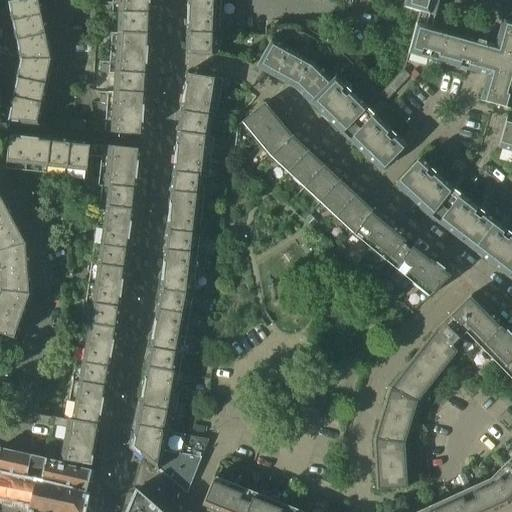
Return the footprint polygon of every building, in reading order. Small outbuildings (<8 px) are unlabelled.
[(16,42),(46,36),(38,0),(19,0),(8,3),(16,42)] [(118,0),(118,7),(105,6),(105,14),(118,14),(148,15),(148,0),(118,0)] [(220,0),(187,0),(187,15),(220,16),(220,0)] [(429,15),(433,0),(405,0),(404,8),(429,15)] [(148,36),(148,15),(118,14),(117,34),(148,36)] [(220,16),(187,15),(186,35),(219,36),(220,16)] [(481,42),(416,24),(408,54),(472,72),(477,73),(487,76),(480,101),(510,110),(511,100),(511,23),(502,21),(495,46),(481,42)] [(103,24),(103,32),(115,33),(115,24),(103,24)] [(116,46),(116,54),(146,56),(148,36),(117,34),(117,38),(104,37),(103,45),(116,46)] [(186,35),(185,55),(218,56),(219,36),(186,35)] [(51,61),(46,36),(16,42),(20,61),(51,61)] [(256,68),(276,79),(291,52),(271,41),(256,68)] [(313,64),(291,52),(276,79),(294,89),(313,64)] [(116,54),(115,66),(102,66),(101,73),(115,74),(145,76),(146,56),(116,54)] [(20,61),(16,80),(46,86),(51,61),(20,61)] [(294,89),(309,103),(331,81),(313,64),(294,89)] [(402,84),(409,77),(403,70),(396,78),(402,84)] [(213,99),(215,86),(228,89),(230,80),(186,73),(183,94),(202,97),(213,99)] [(144,95),(145,76),(115,74),(113,93),(144,95)] [(331,81),(309,103),(325,119),(364,157),(380,172),(383,169),(402,150),(405,147),(405,146),(389,131),(376,118),(387,106),(384,103),(381,101),(370,112),(351,93),(334,77),(331,81)] [(388,86),(395,92),(402,84),(396,78),(388,86)] [(16,80),(11,100),(41,106),(46,86),(16,80)] [(388,86),(382,93),(381,94),(383,96),(387,100),(390,97),(395,92),(388,86)] [(112,104),(112,113),(143,115),(144,95),(113,93),(113,97),(100,96),(99,103),(112,104)] [(213,99),(202,97),(183,94),(180,114),(209,118),(223,120),(225,113),(211,111),(213,99)] [(37,125),(38,124),(41,106),(11,100),(7,122),(37,125)] [(241,123),(255,140),(278,120),(264,103),(241,123)] [(98,123),(97,132),(111,133),(141,135),(143,115),(112,113),(111,125),(98,123)] [(177,133),(207,138),(209,118),(180,114),(177,133)] [(504,126),(505,118),(499,116),(496,116),(494,123),(504,126)] [(511,152),(511,120),(505,118),(498,148),(511,152)] [(71,120),(70,129),(84,131),(85,122),(71,120)] [(255,140),(270,158),(292,137),(278,120),(255,140)] [(97,132),(98,123),(85,122),(84,131),(97,132)] [(494,123),(492,130),(502,133),(504,126),(494,123)] [(500,140),(502,133),(492,130),(490,138),(500,140)] [(205,157),(206,145),(220,147),(220,139),(207,138),(177,133),(174,154),(205,157)] [(29,138),(9,136),(5,169),(25,171),(29,138)] [(309,152),(292,137),(270,158),(288,174),(309,152)] [(29,138),(25,171),(45,173),(49,140),(29,138)] [(487,149),(497,151),(498,148),(500,140),(490,138),(487,149)] [(49,140),(45,173),(64,175),(68,143),(49,140)] [(68,143),(64,175),(85,177),(87,156),(88,145),(68,143)] [(88,145),(87,156),(97,157),(98,146),(88,145)] [(97,157),(107,158),(108,147),(98,146),(97,157)] [(139,150),(108,147),(107,158),(106,168),(136,171),(139,150)] [(489,161),(491,159),(497,151),(487,149),(485,153),(483,156),(489,161)] [(325,167),(309,152),(288,174),(304,189),(325,167)] [(172,174),(205,178),(216,179),(217,171),(203,170),(205,157),(174,154),(172,174)] [(483,156),(475,167),(481,172),(489,161),(483,156)] [(398,182),(394,185),(430,218),(438,224),(469,248),(491,220),(461,196),(456,192),(465,179),(459,174),(449,187),(419,159),(418,160),(416,162),(398,182)] [(304,189),(320,204),(341,182),(325,167),(304,189)] [(91,178),(90,185),(101,187),(134,191),(136,171),(106,168),(105,179),(91,178)] [(203,197),(205,178),(172,174),(170,193),(203,197)] [(357,197),(341,182),(320,204),(336,219),(357,197)] [(134,191),(101,187),(99,206),(132,210),(134,191)] [(170,193),(168,213),(201,217),(203,197),(170,193)] [(352,234),(372,211),(357,197),(336,219),(352,234)] [(0,227),(13,221),(1,198),(0,198),(0,227)] [(132,210),(99,206),(96,225),(129,229),(132,210)] [(372,211),(352,234),(429,297),(451,276),(372,211)] [(199,236),(201,217),(168,213),(165,232),(199,236)] [(305,221),(312,228),(317,223),(310,216),(305,221)] [(511,235),(491,220),(469,248),(511,281),(511,235)] [(0,251),(26,244),(13,221),(0,227),(0,251)] [(129,229),(96,225),(94,245),(126,249),(129,229)] [(165,232),(163,252),(196,256),(199,236),(165,232)] [(0,272),(28,270),(26,244),(0,251),(0,272)] [(126,249),(94,245),(91,264),(123,269),(126,249)] [(194,275),(196,256),(163,252),(161,271),(194,275)] [(123,269),(91,264),(88,284),(121,289),(123,269)] [(0,291),(30,296),(28,270),(0,272),(0,291)] [(161,271),(159,291),(192,296),(194,275),(161,271)] [(121,289),(88,284),(85,304),(118,309),(121,289)] [(0,312),(21,320),(30,296),(0,291),(0,312)] [(188,316),(192,296),(159,291),(155,310),(188,316)] [(491,511),(507,505),(511,499),(511,337),(502,327),(487,311),(471,295),(442,323),(435,330),(451,347),(458,340),(465,333),(480,348),(495,364),(510,379),(511,380),(511,457),(505,464),(489,480),(468,489),(448,498),(435,504),(428,508),(418,511),(491,511)] [(192,297),(191,304),(199,305),(200,298),(192,297)] [(118,309),(85,304),(82,324),(115,329),(118,309)] [(152,329),(185,335),(188,316),(155,310),(152,329)] [(0,334),(11,339),(14,340),(21,320),(0,312),(0,334)] [(115,329),(82,324),(79,343),(112,349),(115,329)] [(152,329),(149,349),(182,355),(185,335),(152,329)] [(420,349),(444,368),(456,352),(451,347),(435,330),(420,349)] [(112,349),(79,343),(75,362),(108,368),(112,349)] [(145,368),(178,374),(182,355),(149,349),(145,368)] [(420,349),(407,366),(430,385),(444,368),(420,349)] [(108,368),(75,362),(72,382),(105,388),(108,368)] [(389,389),(416,403),(430,385),(407,366),(389,389)] [(175,381),(177,381),(188,384),(189,376),(178,374),(145,368),(142,388),(172,393),(175,381)] [(105,388),(72,382),(68,401),(101,407),(105,388)] [(138,407),(169,413),(182,415),(183,408),(170,405),(172,393),(142,388),(138,407)] [(410,423),(416,403),(389,389),(381,415),(410,423)] [(68,401),(66,418),(65,421),(98,427),(101,407),(68,401)] [(138,407),(135,427),(165,432),(169,413),(138,407)] [(374,439),(404,444),(410,423),(381,415),(374,439)] [(64,427),(65,421),(66,418),(60,417),(60,419),(54,417),(53,426),(64,427)] [(62,452),(49,450),(47,459),(60,462),(60,460),(90,466),(98,427),(65,421),(64,427),(66,428),(62,452)] [(135,427),(131,447),(158,470),(164,439),(177,442),(179,434),(165,432),(135,427)] [(208,440),(179,434),(177,442),(164,439),(158,470),(187,494),(208,440)] [(404,444),(374,439),(373,440),(375,468),(405,466),(404,444)] [(0,475),(83,495),(87,478),(89,470),(65,465),(65,463),(60,462),(47,459),(0,448),(0,475)] [(405,466),(375,468),(376,490),(406,488),(405,466)] [(0,509),(20,511),(20,507),(42,511),(79,511),(83,495),(0,475),(0,509)] [(213,477),(202,505),(218,511),(299,511),(296,511),(290,508),(271,500),(252,493),(232,485),(213,477)] [(125,511),(160,511),(135,490),(125,511)] [(296,511),(299,504),(301,499),(296,497),(295,496),(290,508),(296,511)] [(307,501),(305,506),(302,511),(309,511),(313,504),(312,503),(307,501)]
